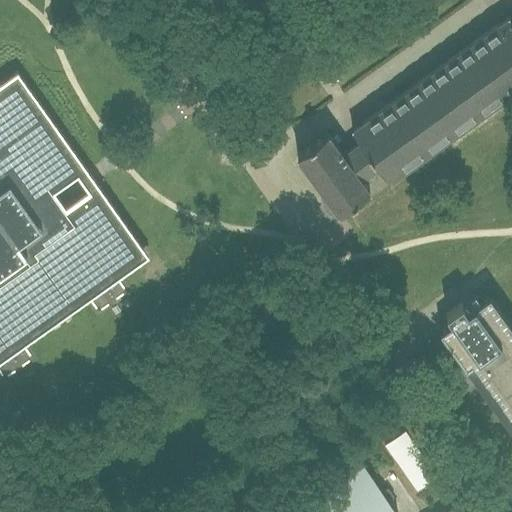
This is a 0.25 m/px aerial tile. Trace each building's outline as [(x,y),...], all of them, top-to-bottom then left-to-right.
[(511,19),(508,14),(351,128),(359,140),(343,152),(328,131),(297,154),(338,210),(368,187),(361,177),(377,165),(388,179),(511,89),(511,19)] [(65,207),(52,189),(59,184),(68,178),(77,172),(16,87),(15,85),(0,95),(0,346),(95,278),(133,251),(101,206),(89,189),(81,196),(72,202),(65,207)] [(511,323),(490,292),(468,308),(462,301),(447,312),(452,319),(439,328),(465,365),(471,361),(511,418),(511,323)] [(305,298),(297,304),(303,312),(311,306),(305,298)] [(312,307),(304,313),(309,321),(318,316),(312,307)] [(363,465),(296,511),(395,511),(396,511),(363,465)]
